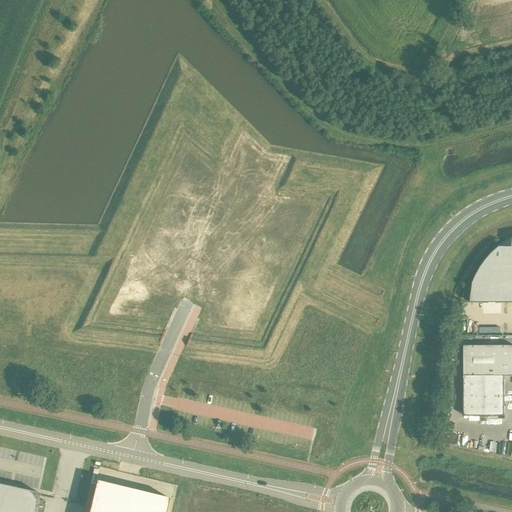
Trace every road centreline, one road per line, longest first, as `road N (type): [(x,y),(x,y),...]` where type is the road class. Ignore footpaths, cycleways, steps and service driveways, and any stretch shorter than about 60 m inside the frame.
road 1 (tertiary): [(511,197),(459,221),(433,254),(389,418)]
road 2 (unclassified): [(186,305),(148,394),(134,457)]
road 3 (unclassified): [(269,488),(134,457)]
road 4 (unclassified): [(134,457),(0,428)]
